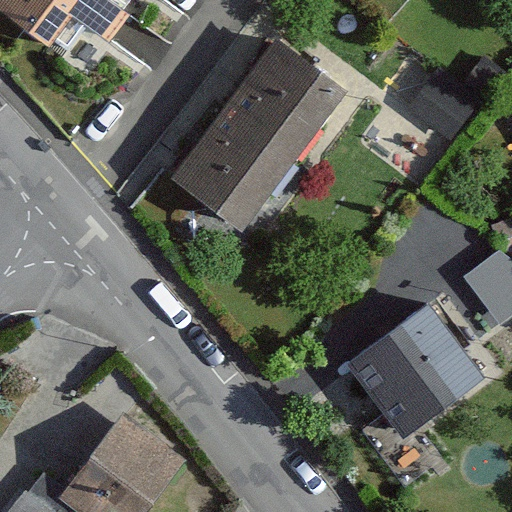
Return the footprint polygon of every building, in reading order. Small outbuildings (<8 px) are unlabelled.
[(0,0),(0,2),(63,50),(87,19),(108,35),(124,14),(104,0),(0,0)] [(276,40),(227,106),(292,154),(341,88),(276,40)] [(484,53),(465,80),(485,94),(505,67),(484,53)] [(479,96),(439,67),(410,106),(449,136),(479,96)] [(227,106),(175,176),(240,224),(292,154),(227,106)] [(511,216),(493,224),(502,247),(511,256),(511,216)] [(511,262),(500,252),(467,278),(501,323),(511,313),(511,262)] [(483,375),(428,304),(350,364),(405,435),(483,375)] [(39,474),(23,496),(43,511),(140,511),(183,457),(124,412),(62,492),(39,474)] [(43,511),(23,496),(10,511),(43,511)]
